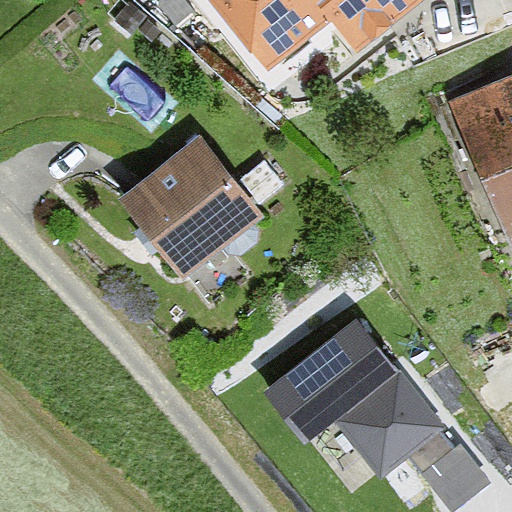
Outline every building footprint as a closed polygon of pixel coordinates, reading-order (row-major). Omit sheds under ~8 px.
[(208,0),(264,69),(336,12),(326,0),(208,0)] [(326,0),(336,12),(363,46),(420,0),(326,0)] [(511,210),(511,65),(461,86),(511,210)] [(133,191),(197,271),(276,209),(212,128),(133,191)] [(357,319),(262,393),(304,446),(336,421),(381,477),(443,429),(357,319)] [(469,435),(425,452),(443,498),(486,481),(469,435)]
